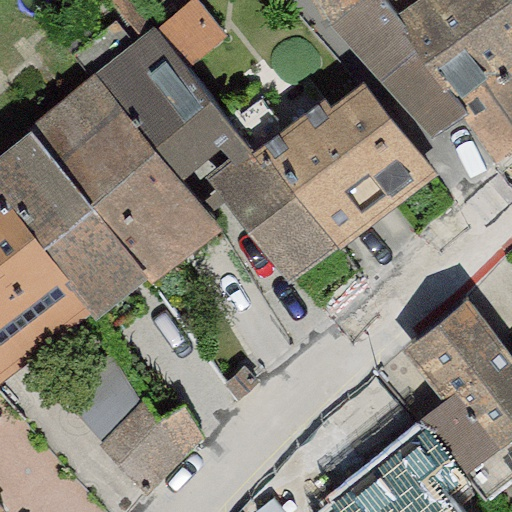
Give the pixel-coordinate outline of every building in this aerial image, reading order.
[(386,0),(311,0),(332,35),(438,149),(465,129),(403,30),(393,9),(386,0)] [(386,0),(393,9),(405,0),(386,0)] [(511,15),(499,0),(447,0),(403,30),(465,129),(497,175),(511,163),(511,15)] [(196,14),(93,91),(185,194),(225,162),(235,173),(212,192),(295,296),(341,261),(261,163),(192,78),(225,51),(196,14)] [(261,163),(341,261),(446,181),(364,85),(261,163)] [(93,91),(32,139),(36,143),(155,290),(221,235),(185,194),(93,91)] [(36,143),(0,172),(0,206),(100,332),(155,290),(36,143)] [(0,412),(100,332),(0,206),(0,412)] [(454,406),(422,431),(472,492),(487,511),(492,511),(511,496),(511,366),(475,320),(420,364),(454,406)] [(162,432),(148,416),(105,458),(152,501),(204,448),(186,419),(162,432)] [(350,427),(296,471),(329,511),(447,511),(472,492),(422,431),(381,464),(350,427)]
